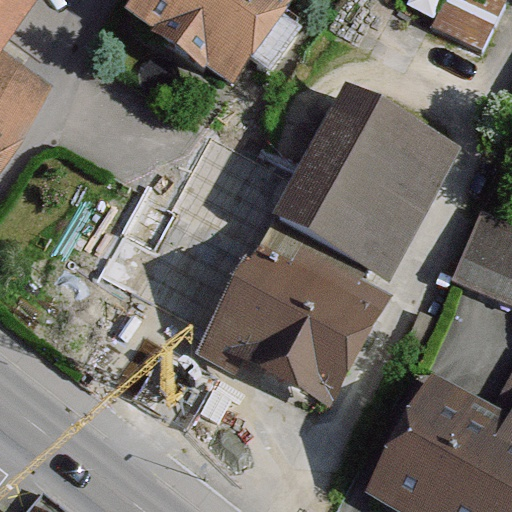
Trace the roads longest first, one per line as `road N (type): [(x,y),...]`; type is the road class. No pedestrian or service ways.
road 1 (residential): [(98,0),(43,111),(0,173)]
road 2 (primary): [(0,398),(137,511)]
